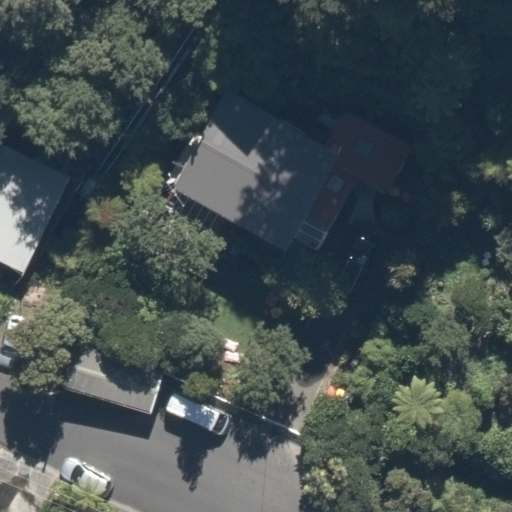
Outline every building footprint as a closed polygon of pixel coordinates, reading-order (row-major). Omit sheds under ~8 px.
[(390,197),(413,154),(231,55),(163,180),(287,246),(308,209),(341,226),(364,183),(390,197)] [(80,170),(0,134),(0,259),(33,275),(80,170)] [(164,379),(66,352),(54,393),(152,421),(164,379)] [(23,511),(42,473),(0,453),(0,511),(23,511)] [(60,511),(42,503),(37,511),(60,511)]
